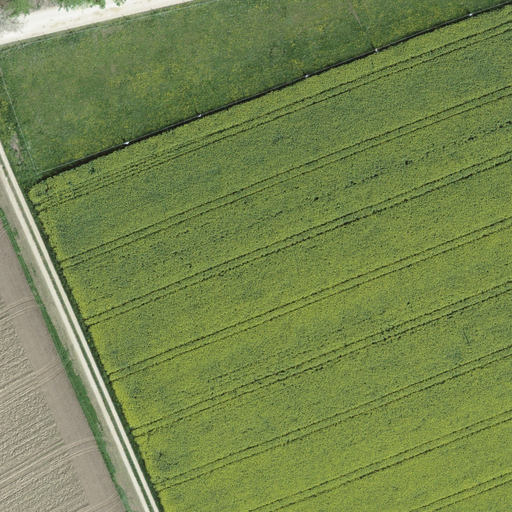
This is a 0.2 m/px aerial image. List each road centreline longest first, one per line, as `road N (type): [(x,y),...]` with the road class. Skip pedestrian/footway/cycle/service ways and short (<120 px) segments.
road 1 (track): [(153,511),(0,148)]
road 2 (unclassified): [(178,0),(0,43)]
